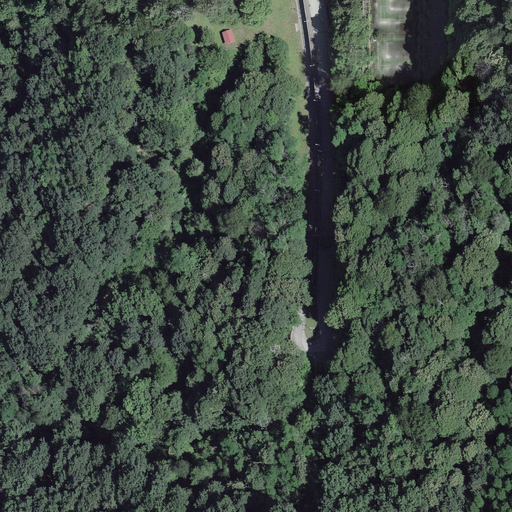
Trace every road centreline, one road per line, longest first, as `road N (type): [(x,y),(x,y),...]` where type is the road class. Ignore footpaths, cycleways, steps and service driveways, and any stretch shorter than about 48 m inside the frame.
road 1 (residential): [(297,0),(313,183),(297,339),(314,353)]
road 2 (residential): [(314,353),(327,335),(329,155),(315,0)]
